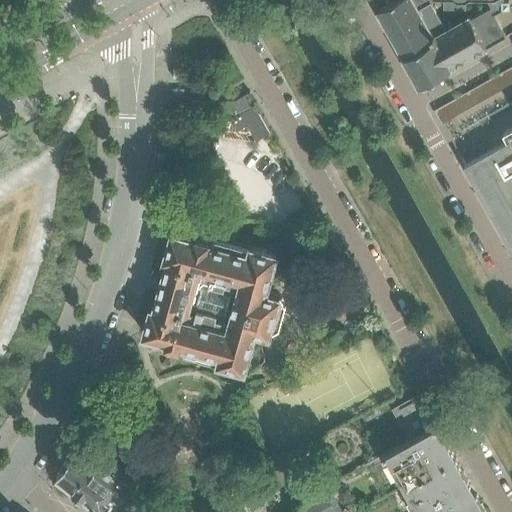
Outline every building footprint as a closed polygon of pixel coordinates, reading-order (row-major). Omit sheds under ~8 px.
[(421,84),(507,35),(495,13),(492,9),(449,33),(429,0),(394,0),(379,9),(421,84)] [(511,0),(447,0),(447,7),(469,7),(469,0),(486,0),(492,9),(495,13),(511,2),(511,0)] [(187,68),(174,67),(173,77),(187,77),(187,68)] [(185,94),(186,86),(172,85),(171,94),(185,94)] [(239,113),(256,102),(250,91),(236,100),(219,99),(218,113),(239,113)] [(215,112),(215,101),(191,101),(191,110),(197,110),(197,111),(215,112)] [(273,131),(257,103),(237,116),(231,120),(237,131),(248,125),(258,140),(273,131)] [(510,139),(466,163),(511,245),(511,134),(508,137),(510,139)] [(284,301),(280,293),(265,289),(275,252),(217,235),(212,238),(211,241),(207,240),(209,235),(197,232),(196,237),(193,236),(194,233),(192,228),(186,227),(180,230),(180,233),(174,232),(167,255),(166,257),(169,258),(155,308),(152,307),(152,310),(146,330),(145,333),(152,335),(150,339),(154,345),(160,346),(164,344),(165,339),(168,340),(166,346),(178,349),(179,343),(183,344),(182,348),(185,353),(243,369),(253,332),(269,336),(276,332),(284,301)] [(456,456),(442,431),(436,421),(424,399),(403,411),(416,435),(386,452),(405,485),(456,456)] [(131,480),(83,442),(77,450),(77,449),(57,474),(103,510),(116,493),(121,497),(129,486),(144,498),(143,499),(150,505),(155,503),(160,497),(147,488),(134,477),(131,480)] [(432,511),(474,489),(471,483),(456,456),(405,485),(420,511),(432,511)] [(367,470),(381,462),(378,457),(364,465),(367,470)] [(255,511),(241,485),(212,500),(218,511),(255,511)] [(487,511),(477,494),(474,489),(432,511),(487,511)] [(308,504),(304,506),(305,509),(307,511),(336,511),(326,494),(308,504)]
